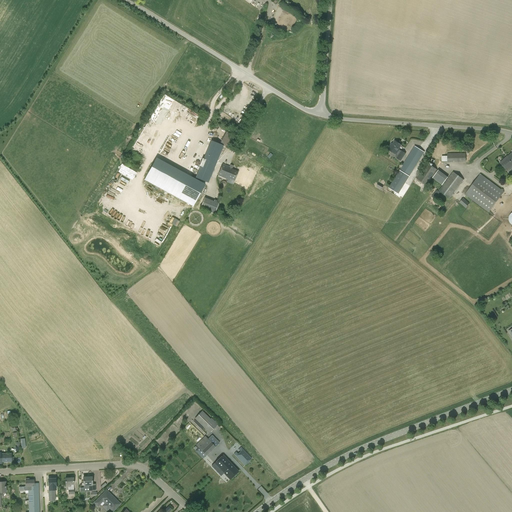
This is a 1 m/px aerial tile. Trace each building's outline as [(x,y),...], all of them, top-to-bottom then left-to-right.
[(228,146),(233,135),(227,131),(221,142),(228,146)] [(201,167),(196,178),(208,182),(216,164),(215,164),(223,145),(212,141),(204,159),(203,158),(200,166),(201,167)] [(391,144),(387,149),(395,154),(396,155),(395,157),(396,158),(401,161),(403,158),(406,153),(399,149),(401,145),(395,141),(392,145),(391,144)] [(397,196),(409,176),(424,152),(414,146),(409,155),(405,160),(404,163),(399,170),(387,190),(385,193),(395,199),(397,196)] [(505,167),(508,171),(511,167),(511,152),(511,153),(507,157),(506,157),(500,163),(501,164),(505,167)] [(466,162),(466,153),(447,153),(447,162),(466,162)] [(156,158),(144,181),(195,205),(206,182),(156,158)] [(428,183),(432,178),(437,170),(428,163),(418,176),(417,175),(415,178),(426,185),(428,182),(428,183)] [(230,165),(229,167),(223,164),(218,175),(227,179),(228,178),(234,181),(238,172),(232,169),(234,166),(230,165)] [(450,199),(452,196),(464,180),(453,172),(442,186),(439,191),(450,199)] [(480,174),(465,194),(488,212),(504,191),(480,174)] [(201,207),(215,213),(220,201),(215,199),(214,201),(205,197),(201,207)] [(459,202),(466,208),(470,204),(463,198),(460,201),(459,202)] [(177,226),(180,221),(172,217),(169,222),(177,226)] [(209,433),(217,425),(219,423),(216,420),(214,422),(202,411),(195,419),(209,433)] [(193,447),(196,450),(195,451),(203,459),(219,443),(212,435),(208,439),(205,436),(197,444),(196,445),(195,445),(193,447)] [(236,452),(234,454),(245,465),(251,459),(241,448),(239,450),(241,451),(238,454),(236,452)] [(1,462),(11,462),(14,462),(13,457),(11,457),(11,453),(1,454),(1,452),(0,452),(0,463),(1,464),(1,462)] [(223,455),(214,463),(230,480),(239,472),(228,460),(223,455)] [(95,483),(92,484),(92,476),(83,477),(84,492),(91,492),(91,491),(96,491),(95,483)] [(65,478),(66,487),(66,490),(67,490),(67,494),(74,494),(74,484),(73,477),(65,478)] [(39,511),(39,483),(34,483),(34,480),(25,480),(25,486),(24,487),(19,487),(19,491),(23,491),(24,490),(25,491),(28,491),(28,511),(39,511)] [(103,501),(105,503),(102,506),(107,511),(110,508),(113,511),(120,504),(106,490),(99,497),(94,503),(98,507),(103,501)]
